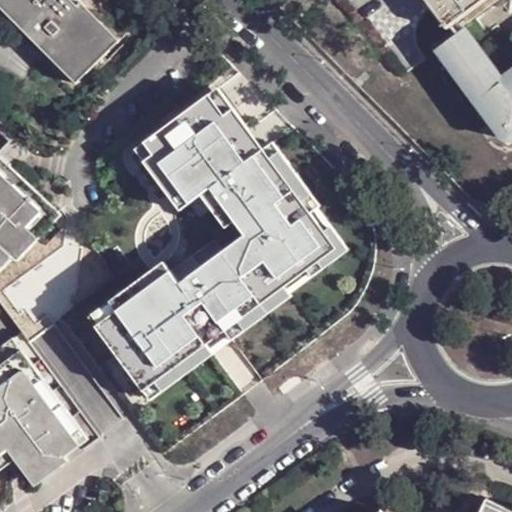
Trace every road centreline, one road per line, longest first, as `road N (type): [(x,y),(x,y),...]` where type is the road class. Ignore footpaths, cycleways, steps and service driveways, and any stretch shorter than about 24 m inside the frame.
road 1 (residential): [(231,0),(398,162)]
road 2 (residential): [(416,321),(276,447)]
road 3 (residential): [(276,447),(379,396),(445,386)]
road 4 (residential): [(398,162),(426,241),(426,284)]
road 5 (residential): [(487,243),(398,162)]
